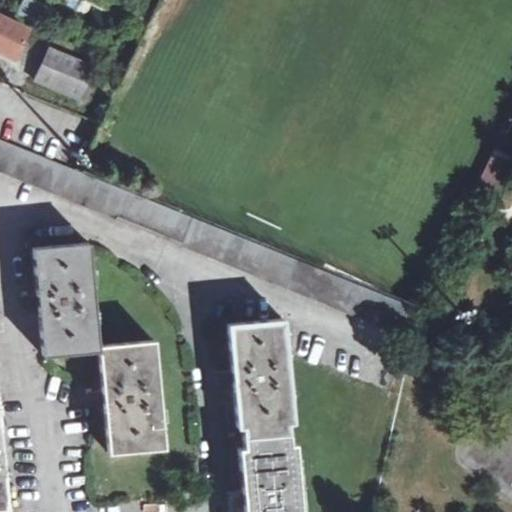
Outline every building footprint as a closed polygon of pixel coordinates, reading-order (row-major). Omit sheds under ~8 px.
[(20,0),(14,14),(42,27),(50,11),(26,0),(20,0)] [(148,18),(156,0),(137,0),(132,11),(148,18)] [(0,50),(14,57),(27,28),(0,15),(0,50)] [(36,80),(82,100),(97,66),(51,46),(36,80)] [(0,173),(405,337),(416,308),(0,139),(0,173)] [(473,193),(487,200),(492,203),(511,162),(511,156),(495,148),(473,193)] [(98,345),(88,243),(30,248),(34,295),(22,296),(23,306),(29,305),(30,310),(36,310),(40,357),(97,352),(96,345),(98,345)] [(225,323),(230,372),(218,373),(219,383),(224,383),(225,388),(231,388),(235,428),(239,428),(241,447),(237,448),(241,490),(226,491),(227,501),(228,511),(243,510),(243,511),(300,511),(294,444),(290,445),(288,425),(293,425),(283,318),(225,323)] [(98,345),(96,345),(97,352),(101,392),(88,393),(89,403),(95,403),(96,408),(102,407),(106,453),(164,448),(155,340),(98,345)] [(0,511),(8,511),(0,424),(0,511)]
